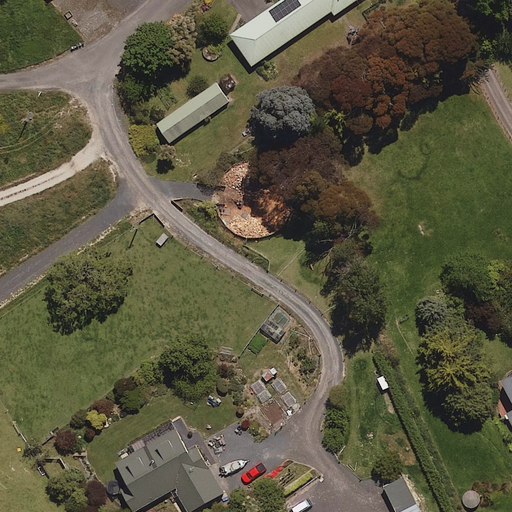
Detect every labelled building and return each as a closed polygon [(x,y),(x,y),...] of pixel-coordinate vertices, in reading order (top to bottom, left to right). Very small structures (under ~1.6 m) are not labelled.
[(284,0),(231,37),(253,69),(333,14),(336,18),(361,0),(284,0)] [(109,21),(100,10),(78,28),(87,39),(109,21)] [(229,104),(216,85),(157,127),(169,145),(229,104)] [(175,430),(115,465),(129,489),(121,494),(131,511),(139,511),(176,490),(188,511),(197,511),(225,496),(196,448),(188,452),(175,430)] [(411,511),(418,509),(405,481),(387,490),(397,511),(411,511)]
